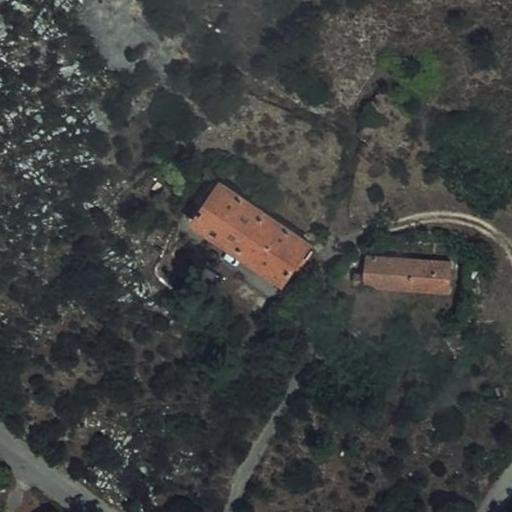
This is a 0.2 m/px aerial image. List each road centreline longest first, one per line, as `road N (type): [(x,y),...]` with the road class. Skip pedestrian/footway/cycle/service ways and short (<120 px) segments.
road 1 (track): [(344,242),(427,214),(489,231),(511,261)]
road 2 (residential): [(95,511),(0,436)]
